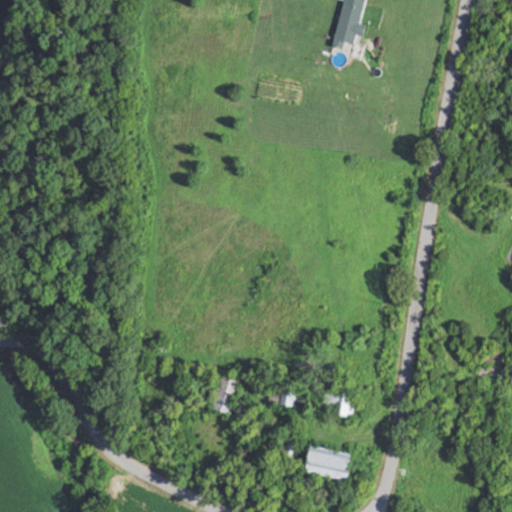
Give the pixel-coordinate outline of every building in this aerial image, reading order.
[(342,0),(368,0),(357,44),(332,38),(342,0)] [(220,375),(237,380),(228,412),(210,407),(220,375)] [(266,386),(296,389),(295,405),(265,402),(266,386)] [(344,393),(357,394),(355,414),(342,413),(344,393)] [(276,437),(295,441),(288,466),(270,461),(276,437)] [(309,471),(314,448),(359,457),(355,480),(309,471)]
